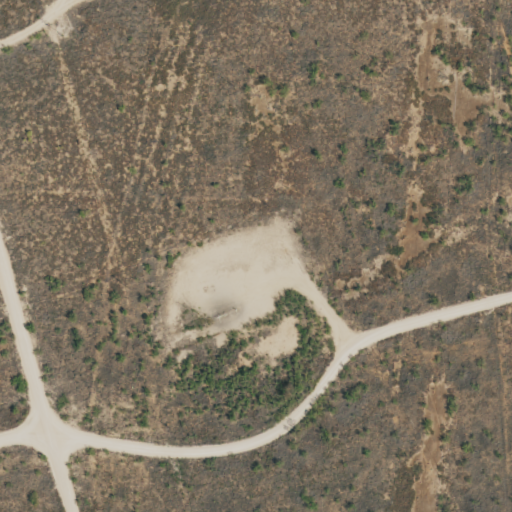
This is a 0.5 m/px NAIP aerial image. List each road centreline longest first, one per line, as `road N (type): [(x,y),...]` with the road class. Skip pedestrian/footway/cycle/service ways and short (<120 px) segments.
road 1 (track): [(0,445),(156,458),(258,441),(297,417),(341,356),(369,336),(511,295)]
road 2 (track): [(72,511),(0,256)]
